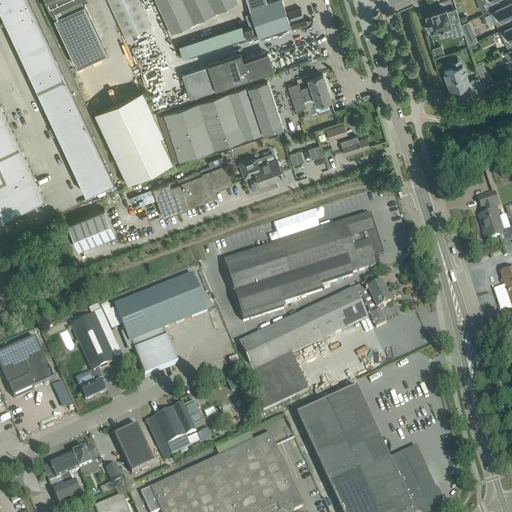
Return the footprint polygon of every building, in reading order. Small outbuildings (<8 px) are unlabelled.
[(29,0),(0,0),(0,9),(86,194),(114,181),(29,0)] [(46,0),(51,9),(54,17),(77,66),(107,52),(85,3),(84,2),(83,3),(81,0),(46,0)] [(151,26),(149,20),(139,0),(108,0),(123,32),(128,42),(133,40),(131,35),(149,27),(150,27),(151,27),(151,26)] [(155,0),(171,33),(238,2),(237,0),(155,0)] [(273,0),(267,2),(266,0),(246,0),(259,37),(290,26),(281,0),(273,0)] [(485,0),(489,9),(500,3),(498,0),(485,0)] [(511,0),(490,11),(498,28),(511,22),(508,16),(511,14),(511,0)] [(301,8),(288,12),(290,20),(303,15),(301,8)] [(446,9),(426,16),(429,24),(427,24),(429,31),(431,30),(431,32),(441,29),(441,30),(444,29),(443,28),(450,26),(453,33),(462,30),(463,33),(464,33),(463,31),(461,24),(459,19),(450,22),(446,9)] [(467,22),(461,24),(463,31),(470,29),(467,22)] [(511,24),(499,31),(507,48),(511,45),(511,24)] [(252,27),(244,29),(246,37),(254,34),(252,27)] [(210,35),(179,46),(183,58),(214,47),(210,35)] [(207,65),(182,74),(190,98),(274,69),(273,69),(267,53),(244,61),(241,53),(207,64),(207,65)] [(482,63),(476,66),(479,73),(485,69),(482,63)] [(468,82),(463,66),(444,72),(445,75),(450,89),(464,84),(468,96),(482,89),(479,78),(468,82)] [(292,98),(327,87),(323,74),(308,79),(310,86),(300,89),(298,83),(288,87),(292,98)] [(179,161),(283,126),(268,80),(164,114),(179,161)] [(304,101),(314,98),(317,104),(331,100),(327,87),(292,98),(296,110),(306,107),(304,101)] [(160,135),(163,133),(142,90),(95,112),(128,182),(172,161),(160,135)] [(0,219),(44,199),(0,104),(0,219)] [(344,124),(326,130),(329,140),(347,134),(344,124)] [(357,136),(341,141),(345,155),(369,147),(366,138),(358,141),(357,136)] [(319,145),(308,149),(311,159),(323,156),(319,145)] [(304,162),(301,151),(289,155),(293,165),(304,162)] [(254,158),(239,163),(245,178),(253,175),(253,174),(255,173),(260,186),(283,177),(276,158),(274,152),(255,159),(254,158)] [(225,162),(153,189),(163,217),(217,197),(215,191),(226,187),(232,185),(232,186),(233,185),(225,162)] [(499,218),(496,207),(495,205),(498,204),(494,193),(486,195),(477,198),(481,210),(484,209),(485,214),(479,217),(484,233),(486,233),(488,239),(486,240),(486,241),(499,237),(501,245),(511,240),(511,224),(511,227),(511,228),(502,231),(498,219),(499,218)] [(78,250),(115,234),(105,209),(68,224),(78,250)] [(282,303),(322,290),(320,286),(352,275),(352,273),(376,265),(368,241),(366,242),(364,234),(373,231),(368,215),(223,261),(243,322),(284,308),(282,303)] [(511,307),(511,268),(500,272),(511,307)] [(164,329),(207,312),(193,275),(149,292),(164,329)] [(263,412),(300,395),(309,390),(295,396),(278,360),(368,318),(357,295),(360,294),(369,313),(376,328),(386,323),(383,317),(382,317),(378,309),(391,303),(381,283),(370,288),(367,282),(239,343),(248,362),(244,364),(248,373),(263,412)] [(167,337),(164,329),(149,292),(133,299),(161,370),(178,363),(168,337),(167,337)] [(145,376),(161,370),(133,299),(114,306),(125,331),(121,332),(127,347),(132,345),(134,351),(145,376)] [(95,379),(79,386),(86,400),(106,391),(101,380),(103,379),(99,369),(116,361),(115,361),(116,360),(116,358),(114,359),(94,314),(71,325),(95,379)] [(0,367),(14,398),(54,380),(35,338),(0,353),(0,367)] [(54,356),(54,357),(54,358),(55,359),(55,360),(56,360),(56,361),(57,361),(58,361),(58,362),(59,362),(60,362),(61,362),(62,362),(62,361),(63,361),(64,360),(64,359),(65,359),(65,358),(65,357),(65,356),(65,355),(65,354),(65,353),(64,353),(64,352),(63,351),(62,351),(62,350),(61,350),(60,350),(59,350),(58,350),(57,351),(56,351),(55,352),(55,353),(54,354),(54,355),(54,356)] [(426,484),(421,486),(419,487),(404,454),(389,460),(356,388),(297,416),(340,511),(416,511),(419,510),(420,511),(422,511),(432,511),(436,510),(439,507),(441,503),(442,498),(441,494),(438,490),(435,487),(431,485),(426,484)] [(183,404),(146,421),(164,460),(168,458),(168,457),(179,451),(200,442),(196,435),(187,439),(186,436),(196,431),(193,426),(203,421),(198,410),(199,409),(197,404),(195,404),(194,401),(184,406),(183,404)] [(137,425),(114,436),(132,474),(155,463),(137,425)] [(276,447),(270,434),(141,493),(150,511),(156,511),(160,510),(161,511),(262,511),(285,502),(291,507),(293,511),(303,506),(276,447)] [(281,451),(298,447),(296,439),(279,443),(281,451)] [(90,446),(73,454),(79,469),(82,477),(99,470),(96,462),(97,462),(90,446)] [(72,482),(68,474),(79,469),(73,454),(50,463),(43,469),(49,482),(52,490),(59,506),(81,496),(75,481),(72,482)] [(122,479),(115,464),(106,469),(113,483),(122,479)] [(99,486),(101,494),(110,492),(109,484),(99,486)] [(128,511),(122,497),(94,508),(94,509),(95,509),(95,511),(128,511)]
